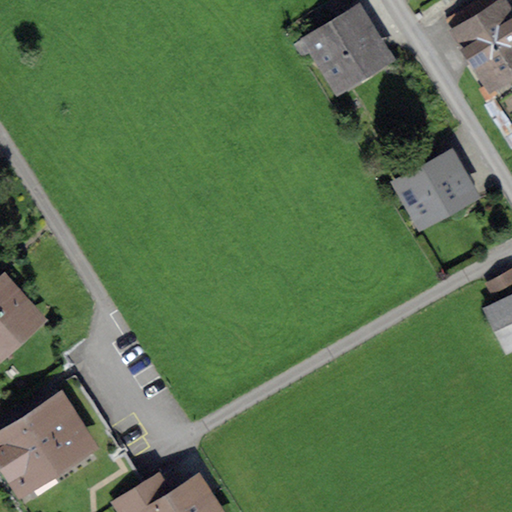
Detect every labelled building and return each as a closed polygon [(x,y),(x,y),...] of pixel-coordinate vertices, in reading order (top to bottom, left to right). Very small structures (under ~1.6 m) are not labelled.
[(494,0),(477,0),(447,19),(487,82),(511,65),(511,0),(501,0),(496,3),(494,0)] [(356,14),(314,40),(340,81),(382,55),(356,14)] [(447,156),(404,181),(424,216),(467,191),(447,156)] [(511,270),(489,283),(494,291),(511,279),(511,270)] [(4,283),(0,286),(0,347),(34,316),(4,283)] [(511,300),(488,312),(504,344),(511,340),(511,300)] [(10,431),(0,437),(0,447),(22,482),(86,441),(59,400),(22,423),(21,421),(9,429),(10,431)] [(159,477),(132,494),(143,511),(215,511),(196,482),(172,498),(159,477)]
